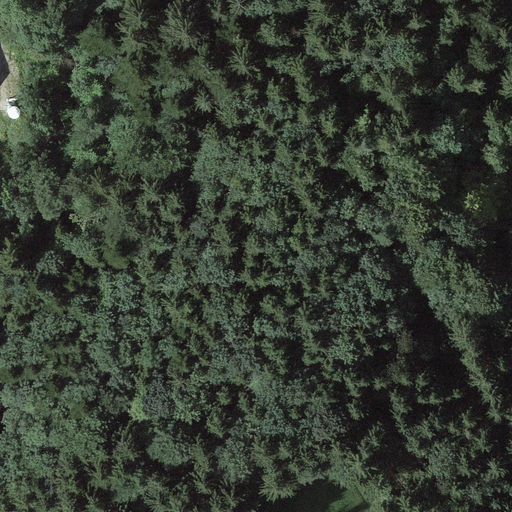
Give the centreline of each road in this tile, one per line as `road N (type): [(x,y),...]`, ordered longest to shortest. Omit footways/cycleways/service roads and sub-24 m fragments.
road 1 (track): [(104,511),(268,275),(309,239),(344,224),(373,229),(407,257),(473,358),(511,440)]
road 2 (track): [(0,347),(22,319),(127,247),(209,97),(296,0)]
road 3 (track): [(382,511),(351,465),(325,451),(305,462),(269,511)]
